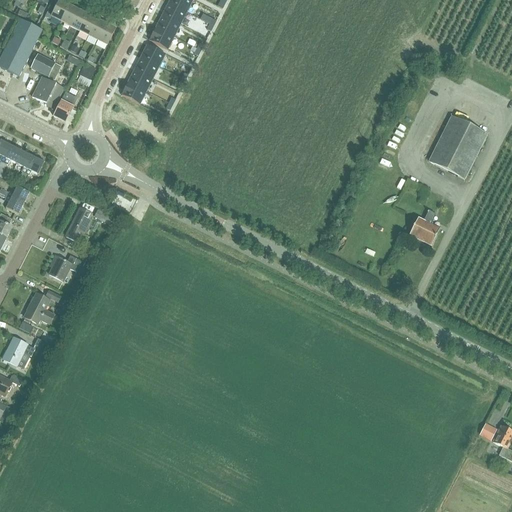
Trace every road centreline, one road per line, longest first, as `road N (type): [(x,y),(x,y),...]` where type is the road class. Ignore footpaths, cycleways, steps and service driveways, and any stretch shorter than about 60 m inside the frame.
road 1 (tertiary): [(511,370),(141,182)]
road 2 (residential): [(2,286),(73,167)]
road 3 (residential): [(94,139),(88,116),(138,16)]
